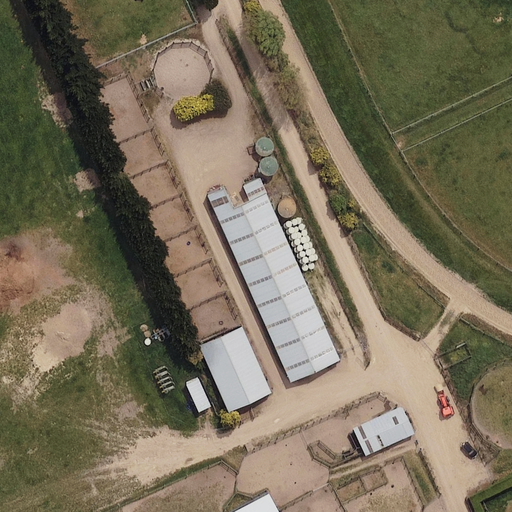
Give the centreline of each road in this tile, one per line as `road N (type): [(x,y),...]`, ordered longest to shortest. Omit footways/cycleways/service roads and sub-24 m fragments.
road 1 (track): [(230,0),(373,322),(381,357),(372,378),(240,436)]
road 2 (track): [(511,324),(467,300),(408,248),(348,164),(268,0)]
road 3 (track): [(292,413),(167,130),(173,93)]
road 4 (track): [(218,0),(209,19),(235,118),(210,154),(183,166)]
road 5 (track): [(396,143),(511,87)]
